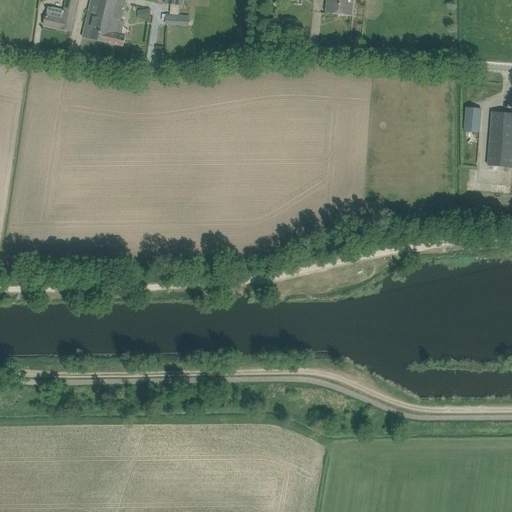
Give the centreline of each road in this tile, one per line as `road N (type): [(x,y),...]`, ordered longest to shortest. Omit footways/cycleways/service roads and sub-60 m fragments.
road 1 (track): [(0,287),(280,279),(401,239),(511,239)]
road 2 (track): [(511,406),(407,405),(318,373),(0,371)]
road 3 (unclassified): [(511,68),(279,54),(130,74),(0,54)]
